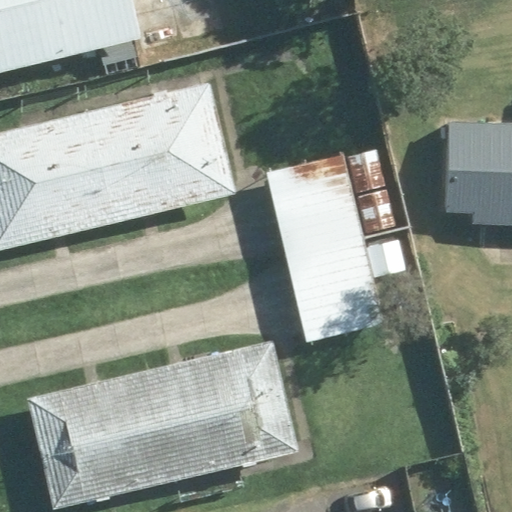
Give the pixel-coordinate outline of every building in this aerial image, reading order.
[(130,0),(0,0),(0,75),(140,43),(130,0)] [(211,84),(0,131),(0,252),(237,199),(211,84)] [(511,126),(445,125),(442,224),(511,225),(511,126)] [(370,151),(262,180),(308,347),(389,325),(377,279),(404,272),(370,151)] [(282,342),(25,397),(49,510),(306,455),(282,342)]
